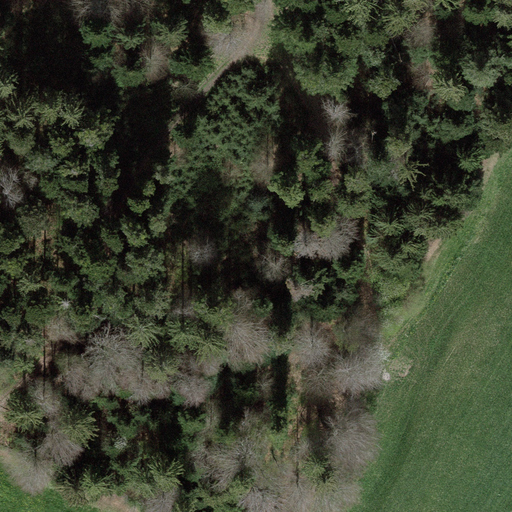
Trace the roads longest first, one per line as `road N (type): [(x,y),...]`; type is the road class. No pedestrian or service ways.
road 1 (track): [(286,0),(276,58),(291,71),(328,157),(365,317),(343,429),(293,511)]
road 2 (track): [(276,58),(234,60),(168,123),(102,225),(50,343),(0,393)]
